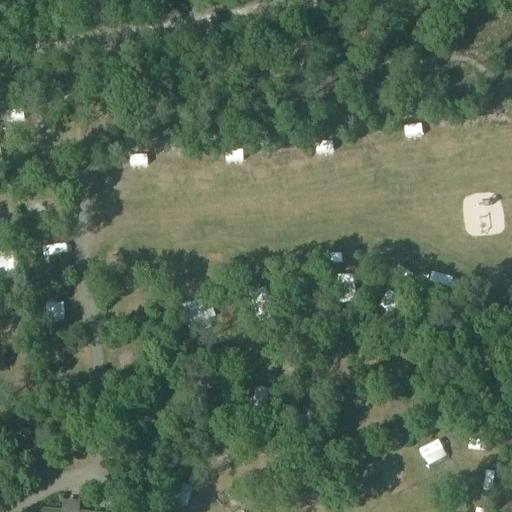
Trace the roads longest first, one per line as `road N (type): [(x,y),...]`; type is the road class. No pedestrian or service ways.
road 1 (unclassified): [(0,62),(337,0)]
road 2 (track): [(141,428),(171,382),(195,371),(304,369)]
